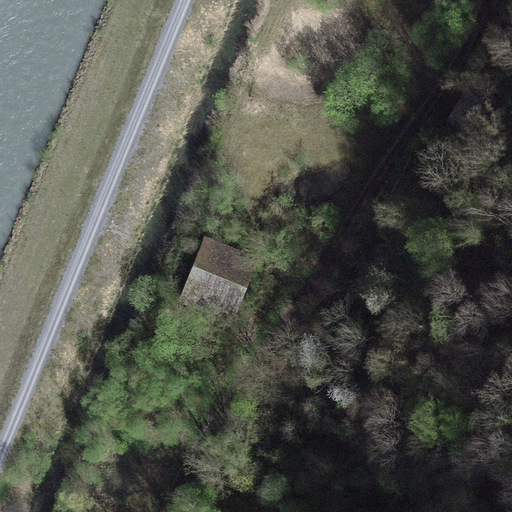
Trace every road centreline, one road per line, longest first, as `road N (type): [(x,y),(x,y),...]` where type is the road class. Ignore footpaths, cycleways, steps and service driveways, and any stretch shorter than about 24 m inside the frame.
road 1 (track): [(483,0),(476,28),(186,457),(163,511)]
road 2 (track): [(0,451),(185,0)]
